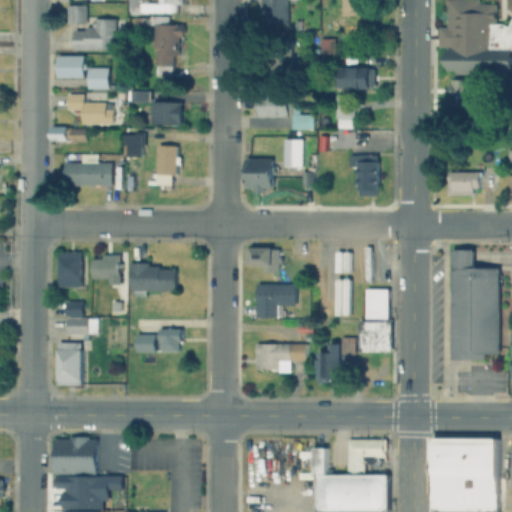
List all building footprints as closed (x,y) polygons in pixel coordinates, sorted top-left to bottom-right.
[(127,0),(137,0),(137,2),(156,2),(156,0),(182,0),(182,4),(170,4),(170,15),(127,15),(127,0)] [(262,0),(287,0),(287,25),(262,25),(262,0)] [(373,0),(373,16),(343,16),(343,0),(373,0)] [(511,21),(511,74),(456,74),(456,71),(448,71),(448,49),(438,49),(438,27),(446,27),(446,0),(479,0),(479,4),(496,4),(495,25),(504,25),(509,28),(511,21)] [(66,6),(83,6),(83,24),(66,24),(66,6)] [(73,30),(86,30),(86,27),(92,27),(92,19),(115,19),(115,50),(73,50),(73,30)] [(153,25),(182,25),(182,37),(177,37),(177,56),(173,56),(173,63),(153,63),(153,25)] [(268,88),(292,89),(293,50),(269,49),(268,88)] [(84,78),(59,78),(59,58),(84,58),(84,78)] [(87,89),(87,68),(108,68),(108,89),(87,89)] [(373,69),(373,88),(324,88),(324,69),(373,69)] [(452,80),(474,81),(473,107),(450,106),(452,80)] [(130,91),(150,91),(150,103),(130,103),(130,91)] [(335,94),(355,94),(355,120),(335,120),(335,94)] [(81,110),(67,110),(67,95),(85,95),(85,103),(112,103),(112,123),(81,123),(81,110)] [(254,97),(293,97),(293,108),(298,108),(298,116),(312,116),(312,131),(290,131),(290,116),(254,116),(254,97)] [(150,103),(182,103),(182,125),(150,125),(150,103)] [(470,109),(485,110),(485,121),(470,120),(470,109)] [(51,128),(85,128),(85,143),(51,143),(51,128)] [(123,133),(141,133),(141,155),(123,155),(123,133)] [(318,135),(329,135),(329,149),(318,149),(318,135)] [(284,140),(303,140),(303,167),(284,167),(284,140)] [(157,145),(176,145),(176,174),(157,174),(157,145)] [(360,167),(351,167),(351,155),(374,155),(374,162),(378,162),(378,194),(360,194),(360,167)] [(247,159),(273,159),(273,186),(247,186),(247,159)] [(63,163),(118,163),(118,182),(63,182),(63,163)] [(448,171),(479,172),(479,191),(447,190),(448,171)] [(302,172),(314,172),(314,186),(302,186),(302,172)] [(251,245),(278,245),(278,270),(262,270),(262,264),(251,264),(251,245)] [(452,248),(473,248),(473,265),(500,265),(498,356),(485,356),(485,363),(450,363),(452,248)] [(58,250),(81,250),(81,284),(58,284),(58,250)] [(121,285),(108,285),(108,277),(92,277),(92,257),(102,257),(102,253),(121,253),(121,285)] [(130,260),(148,260),(148,264),(160,264),(160,267),(175,267),(175,288),(130,288),(130,260)] [(256,281),(296,281),(296,313),(256,313),(256,281)] [(388,318),(367,318),(367,288),(388,288),(388,318)] [(67,314),(67,300),(83,300),(83,314),(67,314)] [(111,300),(122,300),(122,310),(111,310),(111,300)] [(67,331),(67,318),(96,318),(96,331),(67,331)] [(392,352),(359,351),(360,318),(392,318),(392,352)] [(163,339),(159,339),(159,327),(182,327),(182,339),(179,339),(179,349),(163,349),(163,339)] [(137,333),(155,333),(155,350),(137,350),(137,333)] [(341,336),(355,336),(355,353),(341,353),(341,336)] [(58,341),(82,341),(82,383),(58,383),(58,341)] [(255,341),(306,341),(306,361),(290,361),(290,367),(255,367),(255,341)] [(317,379),(317,350),(329,350),(329,342),(341,342),(340,379),(339,379),(339,383),(319,382),(319,379),(317,379)] [(53,438),(70,438),(70,436),(89,436),(89,438),(97,438),(97,473),(54,474),(54,460),(50,460),(50,452),(53,452),(53,438)] [(499,437),(433,437),(433,511),(498,511),(499,437)] [(386,439),(348,439),(348,474),(364,474),(364,464),(376,464),(376,457),(386,457),(386,439)] [(390,511),(390,474),(386,474),(364,474),(348,474),(328,474),(328,446),(314,446),(314,475),(317,475),(317,511),(390,511)] [(62,511),(62,507),(65,507),(64,503),(62,503),(62,490),(59,490),(59,477),(123,477),(123,490),(112,490),(112,501),(104,501),(104,511),(62,511)]
